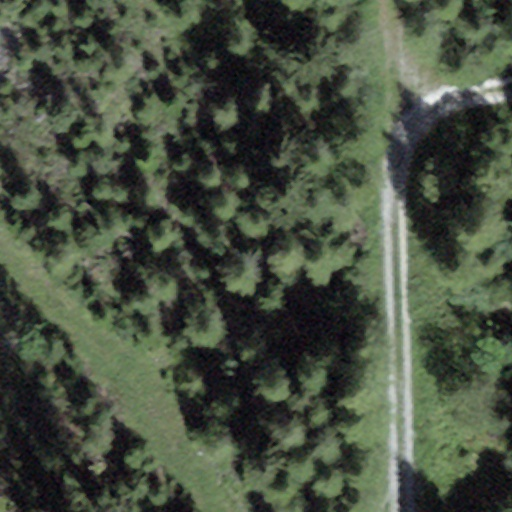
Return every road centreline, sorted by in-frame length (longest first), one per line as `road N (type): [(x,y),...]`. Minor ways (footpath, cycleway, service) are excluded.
road 1 (track): [(416,511),(394,162),(426,108),(511,86)]
road 2 (track): [(390,0),(394,162)]
